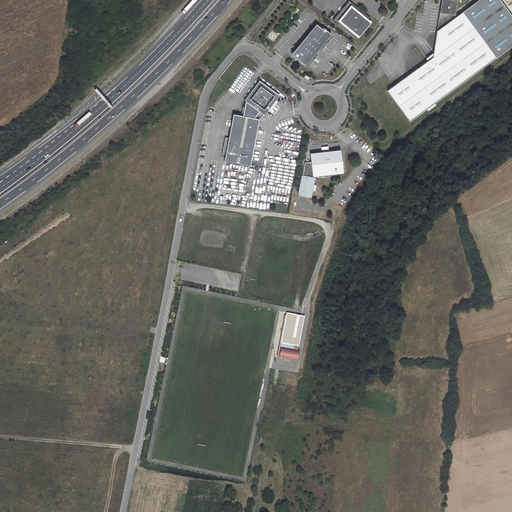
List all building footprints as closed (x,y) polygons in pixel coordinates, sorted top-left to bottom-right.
[(440,0),(436,30),(456,16),(454,15),(456,2),(455,0),(440,0)] [(511,18),(498,0),(478,0),(462,12),(496,57),(511,45),(511,18)] [(357,41),(371,25),(370,25),(369,26),(367,24),(370,21),(349,3),(332,22),(353,40),(356,38),(358,39),(357,40),(357,41)] [(456,16),(436,30),(433,50),(437,55),(387,92),(410,123),(496,57),(462,12),(456,16)] [(316,25),(294,54),(307,65),(330,38),(316,25)] [(225,154),(250,159),(258,119),(262,114),(264,115),(267,110),(274,100),(278,95),(258,80),(243,100),(245,101),(244,102),(242,115),(232,114),(228,138),(224,137),(221,153),(225,154)] [(274,100),(267,110),(270,111),(277,102),(274,100)] [(341,151),(312,153),(313,162),(314,174),(343,172),(341,151)] [(250,159),(225,154),(223,160),(249,165),(250,159)] [(306,162),(303,175),(314,177),(314,174),(313,162),(306,162)] [(314,177),(303,175),(300,194),(311,196),(314,177)] [(217,287),(235,291),(237,283),(219,280),(217,287)] [(297,360),(303,314),(284,312),(280,342),(290,344),(290,347),(277,345),(276,357),(297,360)]
